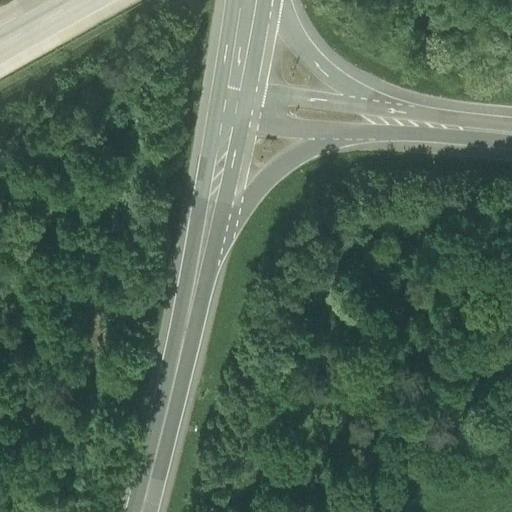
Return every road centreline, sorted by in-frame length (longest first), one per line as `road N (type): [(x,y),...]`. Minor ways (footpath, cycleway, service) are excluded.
road 1 (motorway): [(196,316),(238,216),(271,179),(330,149),(390,144)]
road 2 (primary): [(147,511),(196,316)]
road 3 (primary): [(196,316),(230,125)]
road 4 (motorway): [(392,117),(342,93),(314,67),(277,0)]
road 5 (motorway): [(230,125),(390,144)]
road 6 (motorway): [(392,117),(236,93)]
road 7 (motorway): [(390,144),(511,150)]
road 8 (motorway): [(511,130),(392,117)]
